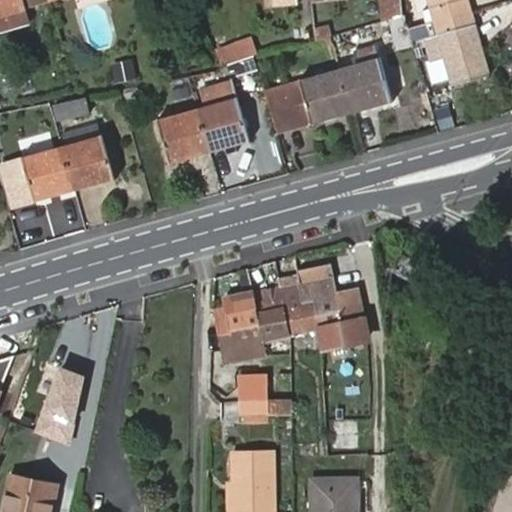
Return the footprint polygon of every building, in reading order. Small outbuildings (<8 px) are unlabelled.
[(26,3),(38,0),(0,0),(0,13),(26,5),(26,3)] [(381,0),(384,21),(391,19),(401,16),(399,0),(381,0)] [(438,19),(469,10),(466,0),(428,0),(430,8),(434,8),(438,19)] [(473,24),(469,10),(438,19),(411,28),(414,41),(424,39),(431,60),(445,56),(454,83),(491,73),(476,23),(473,24)] [(400,48),(415,43),(414,41),(411,28),(407,14),(401,16),(391,19),(400,48)] [(313,25),(295,26),(296,41),(314,40),(313,25)] [(332,25),(315,26),(316,40),(333,39),(332,25)] [(218,45),(224,62),(259,51),(254,36),(218,45)] [(380,43),(358,49),(362,62),(384,56),(380,43)] [(122,81),(139,78),(135,58),(118,61),(122,81)] [(340,69),(353,111),(391,100),(380,59),(340,69)] [(277,131),(353,111),(340,69),(302,80),(267,90),(277,131)] [(207,107),(200,110),(211,149),(249,137),(232,81),(203,89),(207,107)] [(447,84),(428,90),(432,102),(451,96),(447,84)] [(83,98),(53,105),(57,119),(87,112),(83,98)] [(211,149),(200,110),(161,121),(171,159),(211,149)] [(103,136),(65,147),(76,187),(114,176),(103,136)] [(76,187),(65,147),(23,159),(33,199),(76,187)] [(325,344),(367,336),(366,320),(360,286),(338,291),(330,262),(299,269),(300,272),(306,297),(314,297),(322,328),(325,344)] [(300,272),(279,277),(281,284),(293,334),(322,328),(314,297),(306,297),(300,272)] [(270,339),(293,334),(281,284),(253,292),(256,301),(216,311),(228,360),(247,356),(247,354),(272,349),(270,339)] [(0,405),(21,356),(0,362),(0,405)] [(60,370),(37,432),(70,439),(84,375),(60,370)] [(248,399),(272,399),(271,379),(249,380),(248,399)] [(272,416),(295,416),(295,399),(272,399),(248,399),(248,416),(272,416)] [(328,420),(329,447),(357,447),(356,418),(345,418),(345,411),(334,412),(335,418),(328,420)] [(272,426),(272,416),(248,416),(248,426),(272,426)] [(238,478),(238,511),(278,511),(276,451),(237,452),(238,478)] [(4,511),(52,511),(58,484),(13,475),(4,511)] [(230,511),(238,511),(238,478),(230,478),(230,511)] [(315,481),(315,511),(357,511),(356,480),(315,481)]
